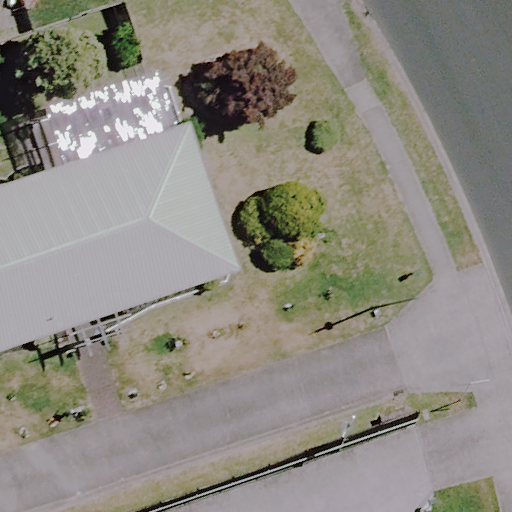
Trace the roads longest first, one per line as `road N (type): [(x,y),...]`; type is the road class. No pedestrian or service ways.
road 1 (residential): [(0,494),(511,326)]
road 2 (residential): [(511,111),(456,0)]
